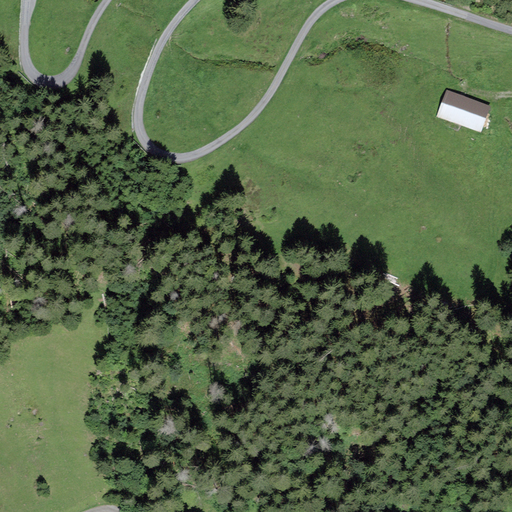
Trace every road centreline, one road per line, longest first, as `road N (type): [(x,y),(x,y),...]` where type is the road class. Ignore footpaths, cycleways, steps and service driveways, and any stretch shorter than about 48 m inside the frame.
road 1 (residential): [(194,0),(161,38),(137,110),(147,145),(168,156),(197,152),(249,116),(307,23),(334,0)]
road 2 (residential): [(25,0),(25,60),(34,75),(51,80),(72,68),(106,0)]
